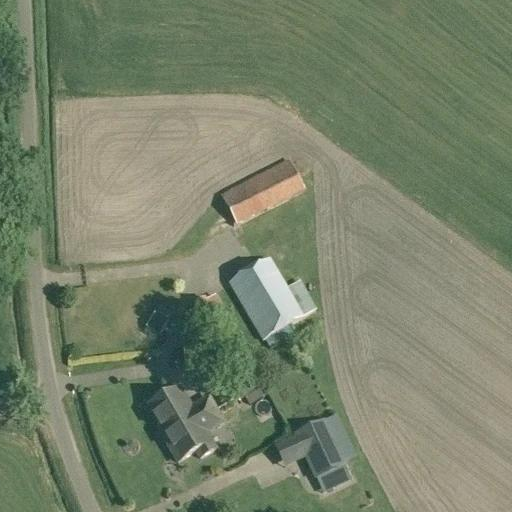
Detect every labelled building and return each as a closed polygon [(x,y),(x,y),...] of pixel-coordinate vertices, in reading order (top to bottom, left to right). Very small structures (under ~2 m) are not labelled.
[(237,227),(305,192),(289,162),(221,197),(237,227)] [(279,276),(270,261),(229,285),(263,344),(318,310),(293,268),(279,276)] [(215,312),(222,308),(216,296),(208,301),(207,300),(193,307),(206,328),(219,320),(215,312)] [(167,337),(172,324),(158,319),(153,332),(167,337)] [(185,367),(205,364),(204,347),(183,349),(185,367)] [(257,386),(242,395),(247,402),(250,408),(265,399),(257,386)] [(191,409),(180,389),(149,407),(162,428),(168,437),(164,439),(178,463),(196,453),(201,460),(216,451),(206,433),(223,423),(209,399),(191,409)] [(315,483),(347,468),(326,423),(294,437),(315,483)]
